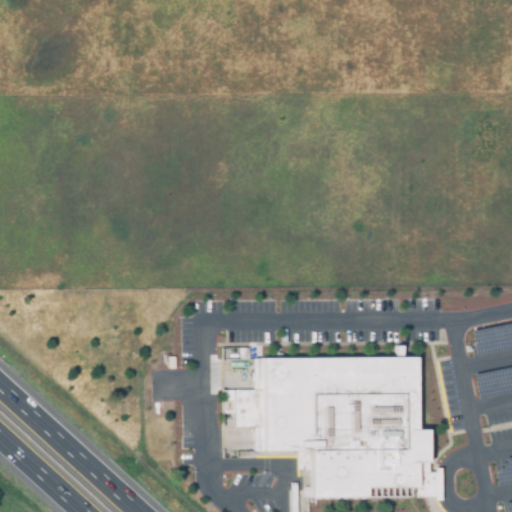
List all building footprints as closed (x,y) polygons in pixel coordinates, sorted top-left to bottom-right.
[(511,321),(511,347),(474,355),(469,330),(511,321)] [(439,502),(438,468),(426,468),(426,431),(415,430),(414,357),(250,358),(250,389),(220,390),(220,456),(292,454),(294,470),(306,471),(310,500),(439,502)] [(511,365),(511,391),(477,399),(471,374),(511,365)] [(511,457),(511,481),(496,485),(493,473),(497,472),(497,469),(499,467),(500,463),(504,463),(503,459),(511,457)] [(511,511),(511,500),(503,502),(504,511),(511,511)]
